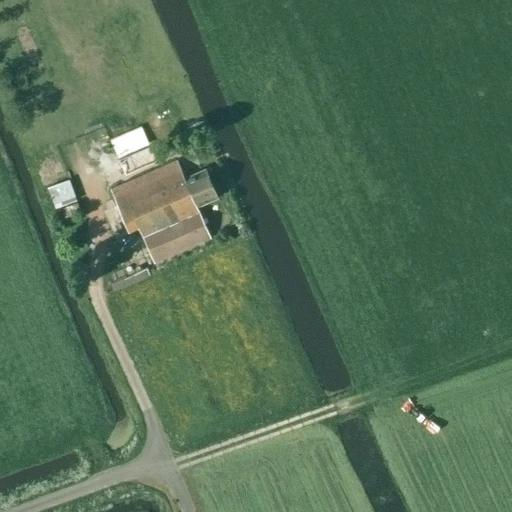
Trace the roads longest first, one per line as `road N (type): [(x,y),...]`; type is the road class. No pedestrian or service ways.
road 1 (unclassified): [(187,511),(163,460),(17,511)]
road 2 (track): [(168,468),(321,413)]
